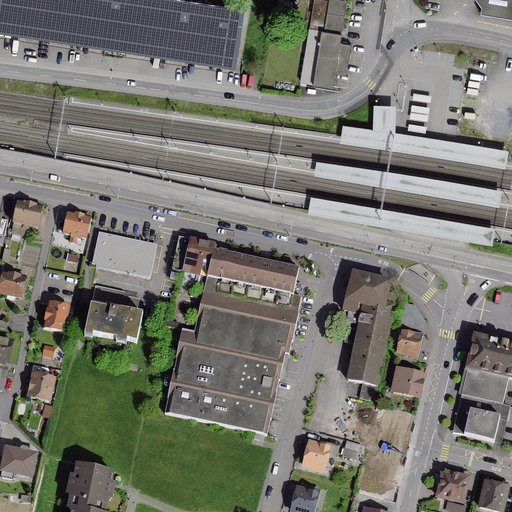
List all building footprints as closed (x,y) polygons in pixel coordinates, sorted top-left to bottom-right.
[(247,10),(178,0),(0,0),(0,31),(238,68),(247,10)] [(339,43),(340,35),(345,4),(323,0),(312,0),(299,82),(331,87),(334,73),(337,74),(338,69),(346,71),(350,45),(339,43)] [(511,0),(475,0),(474,6),(473,13),(511,18),(511,0)] [(373,128),(343,124),(340,142),(506,167),(508,149),(395,132),(396,105),(374,104),(373,128)] [(502,189),(317,159),(314,175),(499,207),(502,189)] [(495,229),(311,196),(308,210),(493,244),(495,229)] [(36,229),(39,215),(41,208),(17,203),(13,224),(22,226),(21,229),(25,230),(26,227),(36,229)] [(84,240),(89,219),(67,214),(63,235),(71,236),(70,238),(79,240),(79,238),(84,240)] [(190,238),(179,236),(172,269),(207,277),(208,274),(214,247),(216,241),(191,236),(190,238)] [(101,239),(96,267),(95,269),(147,280),(149,279),(149,278),(154,254),(151,254),(151,250),(101,239)] [(220,248),(214,247),(208,274),(294,293),(300,266),(227,250),(228,249),(220,247),(220,248)] [(294,294),(294,293),(208,274),(207,277),(195,330),(182,328),(176,357),(177,357),(175,368),(174,368),(167,397),(169,398),(165,412),(256,430),(254,439),(263,441),(265,433),(267,434),(271,418),(277,392),(276,392),(279,379),(280,379),(286,352),(289,353),(292,340),(293,340),(299,311),(298,311),(302,296),(294,294)] [(12,301),(13,297),(21,299),(24,279),(2,275),(0,285),(0,294),(8,296),(7,300),(12,301)] [(353,275),(350,288),(345,306),(350,307),(346,323),(359,326),(346,381),(375,388),(395,295),(386,293),(388,284),(353,275)] [(109,304),(107,310),(90,306),(84,332),(90,334),(90,336),(116,341),(116,340),(135,345),(142,316),(135,315),(138,300),(123,297),(124,293),(94,287),(91,300),(109,304)] [(62,334),(65,323),(67,323),(68,318),(66,318),(68,309),(48,305),(43,329),(62,334)] [(401,333),(397,354),(415,358),(420,336),(421,328),(419,327),(417,326),(419,318),(415,317),(416,313),(412,312),(412,309),(403,307),(398,332),(401,333)] [(164,327),(164,328),(176,331),(178,323),(166,321),(164,327)] [(0,392),(1,392),(5,373),(3,367),(4,362),(7,363),(11,343),(0,340),(0,392)] [(473,342),(460,396),(502,406),(508,379),(511,380),(511,346),(507,346),(507,345),(500,343),(500,344),(485,341),(484,345),(473,342)] [(52,357),(53,350),(44,348),(42,355),(52,357)] [(423,377),(413,374),(414,370),(398,367),(395,379),(400,380),(399,385),(394,383),(392,393),(418,399),(423,377)] [(50,389),(52,380),(32,376),(28,398),(48,402),(50,392),(53,393),(53,389),(50,389)] [(361,385),(357,399),(372,402),(375,388),(361,385)] [(453,434),(493,444),(502,406),(460,396),(460,397),(462,397),(453,433),(451,433),(451,434),(453,434)] [(373,462),(366,460),(358,493),(384,500),(388,485),(377,482),(380,468),(376,467),(377,463),(402,469),(407,447),(399,445),(405,418),(387,414),(385,421),(377,419),(372,442),(382,444),(379,454),(375,453),(373,462)] [(328,449),(309,444),(303,466),(323,471),(328,449)] [(353,460),(355,452),(344,449),(342,457),(353,460)] [(33,479),(36,457),(5,452),(1,474),(33,479)] [(112,474),(76,466),(67,509),(81,511),(103,511),(106,498),(104,497),(107,484),(109,484),(112,474)] [(465,475),(458,473),(457,477),(445,474),(441,476),(436,498),(461,504),(467,479),(464,479),(465,475)] [(501,511),(507,489),(497,487),(485,484),(479,508),(495,511),(501,511)] [(307,493),(297,490),(291,511),(311,511),(316,495),(307,493)]
